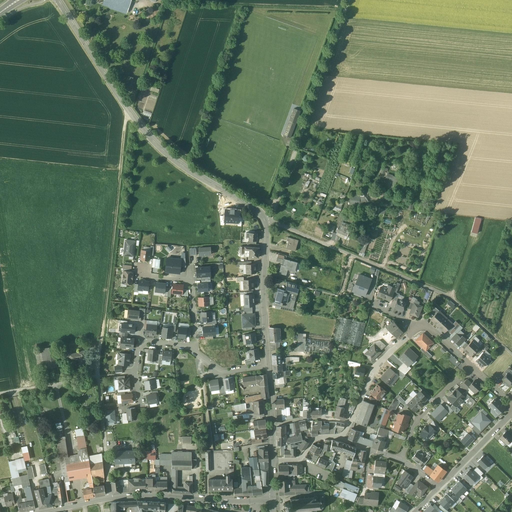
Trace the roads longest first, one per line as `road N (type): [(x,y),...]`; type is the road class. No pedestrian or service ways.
road 1 (tertiary): [(53,0),(158,147),(263,219),(268,364)]
road 2 (track): [(101,337),(129,112)]
road 3 (unclassified): [(109,497),(273,499)]
road 4 (residential): [(109,497),(96,365),(101,337)]
road 5 (track): [(305,125),(349,0)]
road 6 (residential): [(418,328),(375,364),(349,423)]
